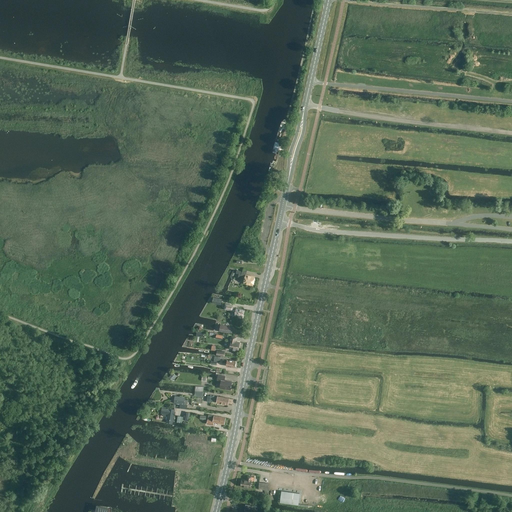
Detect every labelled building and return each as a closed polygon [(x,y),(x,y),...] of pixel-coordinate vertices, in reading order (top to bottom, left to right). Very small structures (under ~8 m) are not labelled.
[(243,279),(244,279),(244,283),(252,285),(254,277),(245,275),(246,273),(242,272),(236,271),(236,273),(238,274),(238,278),(243,280),(243,279)] [(233,305),(225,304),(224,309),(235,311),(234,315),(238,316),(237,318),(242,318),(243,310),(235,308),(235,309),(232,308),(233,305)] [(232,327),(220,325),(219,331),(231,333),(232,327)] [(230,336),(229,341),(231,341),(229,349),(238,350),(239,343),(235,342),(236,337),(230,336)] [(216,365),(217,362),(219,362),(220,357),(214,356),(213,361),(210,361),(210,364),(216,365)] [(219,388),(230,390),(231,382),(224,380),(224,376),(217,375),(217,380),(220,381),(219,388)] [(179,408),(186,409),(188,400),(184,400),(185,397),(175,396),(174,403),(180,404),(179,408)] [(229,398),(217,396),(217,399),(218,399),(218,403),(227,405),(229,398)] [(162,408),(161,412),(168,413),(167,417),(166,416),(165,419),(172,420),(173,410),(168,409),(162,408)] [(225,418),(208,415),(206,424),(213,425),(213,422),(224,424),(225,418)] [(247,476),(247,480),(241,480),(240,486),(251,487),(251,480),(251,477),(247,476)] [(267,494),(268,490),(268,484),(259,483),(259,489),(264,489),(264,494),(267,494)] [(280,502),(298,505),(299,494),(281,491),(280,502)]
